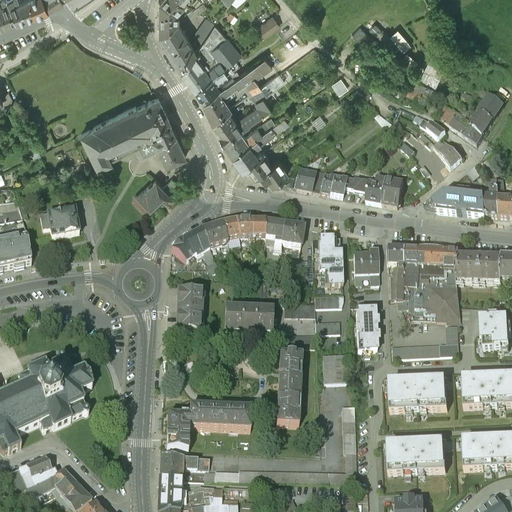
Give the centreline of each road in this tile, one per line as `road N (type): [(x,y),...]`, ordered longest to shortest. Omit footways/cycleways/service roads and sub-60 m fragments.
road 1 (residential): [(279,0),(360,85),(475,155),(397,226)]
road 2 (tertiary): [(142,508),(148,326),(141,300)]
road 3 (residential): [(0,469),(53,448),(111,500),(142,508)]
road 4 (residential): [(380,223),(387,371)]
road 5 (residential): [(375,511),(371,438),(377,382),(387,371)]
road 6 (tertiary): [(208,185),(202,146),(156,70)]
road 7 (unclassified): [(0,291),(88,278),(122,287)]
